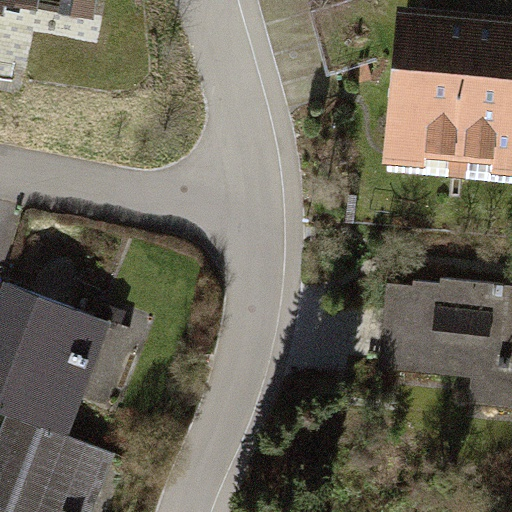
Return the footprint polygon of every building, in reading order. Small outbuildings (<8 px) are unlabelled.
[(347,0),(311,11),(331,78),(390,61),(372,0),(347,0)] [(475,20),(405,14),(395,153),(452,157),(450,181),(463,182),(475,20)] [(511,22),(476,19),(463,182),(476,183),(478,159),(511,161),(511,22)] [(416,288),(393,286),(385,371),(487,381),(486,394),(495,395),(494,408),(511,409),(511,297),(505,297),(506,287),(445,281),(444,286),(417,283),(416,288)] [(101,322),(9,287),(0,309),(0,411),(58,433),(83,369),(90,372),(94,363),(87,360),(101,322)] [(0,511),(80,511),(104,451),(12,416),(0,447),(0,511)]
